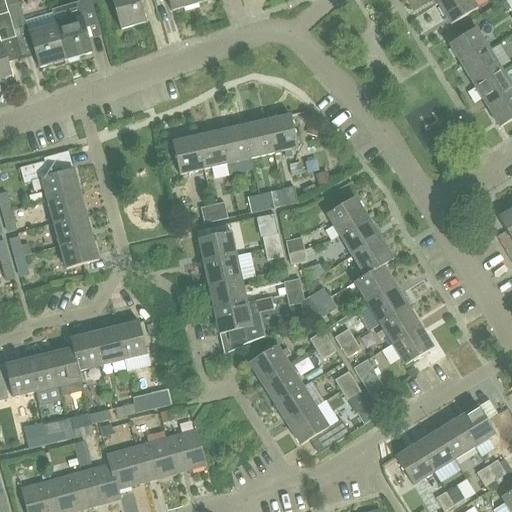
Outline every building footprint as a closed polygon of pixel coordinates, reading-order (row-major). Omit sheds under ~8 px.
[(96,8),(93,0),(79,0),(83,12),(96,8)] [(113,0),(122,31),(148,23),(140,0),(113,0)] [(199,3),(198,0),(169,0),(172,11),(199,3)] [(473,0),(444,0),(439,3),(452,24),(478,8),(473,0)] [(10,12),(8,12),(16,37),(29,33),(40,68),(67,60),(56,25),(42,29),(41,24),(28,28),(20,2),(7,6),(10,12)] [(0,79),(12,76),(2,41),(16,37),(8,12),(0,14),(0,79)] [(83,17),(56,25),(67,60),(93,52),(83,17)] [(463,65),(489,49),(476,28),(450,44),(463,65)] [(489,49),(463,65),(475,86),(502,70),(489,49)] [(511,86),(502,70),(475,86),(488,106),(511,91),(511,86)] [(511,91),(488,106),(501,127),(511,120),(511,91)] [(266,120),(274,153),(284,151),(287,158),(294,156),(292,149),(298,147),(290,115),(266,120)] [(243,126),(251,159),(274,153),(266,120),(243,126)] [(320,128),(309,125),(306,134),(317,137),(320,128)] [(251,159),(243,126),(220,131),(227,164),(251,159)] [(220,131),(197,137),(204,169),(227,164),(220,131)] [(204,169),(197,137),(172,142),(180,175),(204,169)] [(32,182),(35,192),(45,189),(49,201),(81,193),(75,170),(49,177),(45,161),(21,168),(25,184),(32,182)] [(295,186),(284,189),(287,205),(299,202),(295,186)] [(105,191),(94,194),(98,210),(109,208),(105,191)] [(0,193),(0,202),(3,214),(13,211),(8,192),(0,193)] [(272,192),(259,195),(263,210),(276,207),(272,192)] [(81,193),(49,201),(51,210),(44,212),(45,219),(53,217),(55,224),(87,215),(81,193)] [(259,195),(248,197),(252,213),(263,210),(259,195)] [(340,236),(369,218),(356,197),(327,215),(340,236)] [(213,205),(217,221),(229,218),(225,202),(213,205)] [(213,205),(201,208),(205,224),(217,221),(213,205)] [(511,210),(500,218),(511,237),(511,210)] [(18,230),(13,211),(3,214),(8,233),(18,230)] [(87,215),(55,224),(61,246),(93,237),(87,215)] [(369,218),(340,236),(352,256),(381,239),(369,218)] [(199,240),(204,263),(237,256),(231,232),(199,240)] [(263,237),(265,249),(282,245),(279,233),(263,237)] [(10,239),(15,259),(25,256),(20,236),(10,239)] [(93,237),(61,246),(67,269),(99,260),(93,237)] [(251,237),(241,239),(245,257),(255,255),(251,237)] [(286,241),(289,253),(305,249),(303,237),(286,241)] [(381,239),(352,256),(364,276),(355,282),(355,283),(394,259),(381,239)] [(0,257),(1,262),(11,260),(6,240),(0,241),(0,257)] [(268,261),(285,257),(282,245),(265,249),(268,261)] [(308,261),(305,249),(289,253),(291,265),(308,261)] [(25,256),(15,259),(20,278),(30,275),(25,256)] [(204,263),(209,287),(242,279),(237,256),(204,263)] [(394,259),(355,283),(368,303),(396,286),(384,266),(394,260),(394,259)] [(11,260),(1,262),(7,282),(17,279),(11,260)] [(327,263),(310,271),(317,284),(333,275),(327,263)] [(284,282),(287,294),(303,290),(301,278),(284,282)] [(209,287),(214,310),(247,303),(245,293),(253,292),(251,284),(243,286),(242,279),(209,287)] [(396,286),(368,303),(380,324),(409,306),(396,286)] [(309,297),(316,307),(331,297),(325,287),(309,297)] [(306,302),(303,290),(287,294),(290,306),(306,302)] [(338,309),(331,297),(316,307),(323,318),(338,309)] [(272,298),(247,303),(214,310),(220,334),(228,332),(233,349),(265,336),(260,312),(274,309),(272,298)] [(409,306),(380,324),(384,329),(378,333),(382,340),(388,336),(393,344),(421,327),(409,306)] [(116,328),(124,360),(148,355),(140,322),(116,328)] [(421,327),(393,344),(405,365),(426,353),(434,348),(421,327)] [(124,360),(116,328),(94,333),(102,366),(124,360)] [(335,337),(341,347),(355,339),(349,329),(335,337)] [(310,339),(317,349),(331,341),(325,330),(310,339)] [(71,339),(81,371),(102,366),(94,333),(71,339)] [(362,350),(355,339),(341,347),(348,358),(362,350)] [(323,360),(337,351),(331,341),(317,349),(323,360)] [(249,364),(262,385),(289,367),(284,359),(293,354),(288,347),(280,352),(276,347),(249,364)] [(51,354),(59,387),(82,381),(74,348),(51,354)] [(426,353),(405,365),(412,376),(432,363),(426,353)] [(51,354),(29,359),(37,392),(59,387),(51,354)] [(37,392),(29,359),(6,365),(14,398),(37,392)] [(368,359),(354,368),(360,378),(374,370),(368,359)] [(275,405),(302,387),(299,382),(307,377),(303,370),(295,375),(289,367),(262,385),(275,405)] [(335,380),(342,390),(356,382),(349,371),(335,380)] [(362,392),(356,382),(342,390),(348,401),(362,392)] [(5,385),(0,386),(0,401),(9,399),(5,385)] [(275,405),(287,425),(315,407),(311,400),(318,394),(314,388),(305,393),(302,387),(275,405)] [(135,404),(137,414),(157,409),(154,399),(135,404)] [(137,414),(135,404),(115,408),(118,418),(137,414)] [(458,419),(475,447),(496,434),(479,406),(458,419)] [(315,407),(287,425),(301,446),(328,428),(315,407)] [(109,410),(89,415),(92,424),(111,420),(109,410)] [(168,411),(160,414),(162,424),(171,422),(168,411)] [(475,447),(458,419),(437,432),(455,460),(475,447)] [(335,443),(350,434),(344,423),(328,433),(335,443)] [(92,424),(72,429),(74,439),(95,434),(92,424)] [(47,435),(49,445),(68,440),(66,430),(47,435)] [(167,439),(177,474),(207,465),(197,430),(167,439)] [(455,460),(437,432),(417,444),(434,473),(455,460)] [(49,445),(47,435),(27,439),(29,449),(49,445)] [(177,474),(167,439),(138,447),(148,482),(177,474)] [(434,473),(417,444),(396,457),(413,486),(434,473)] [(148,482),(138,447),(109,455),(111,464),(111,465),(121,499),(119,490),(148,482)] [(498,460),(487,467),(496,481),(507,474),(498,460)] [(121,499),(111,465),(82,473),(92,508),(121,499)] [(487,467),(477,473),(486,487),(496,481),(487,467)] [(76,511),(92,508),(82,473),(52,481),(61,511),(76,511)] [(61,511),(52,481),(22,490),(28,511),(61,511)] [(457,485),(446,492),(455,506),(466,499),(457,485)] [(511,511),(511,491),(502,497),(511,511)] [(445,511),(455,506),(446,492),(436,498),(445,511)] [(10,511),(6,495),(0,496),(0,511),(10,511)]
